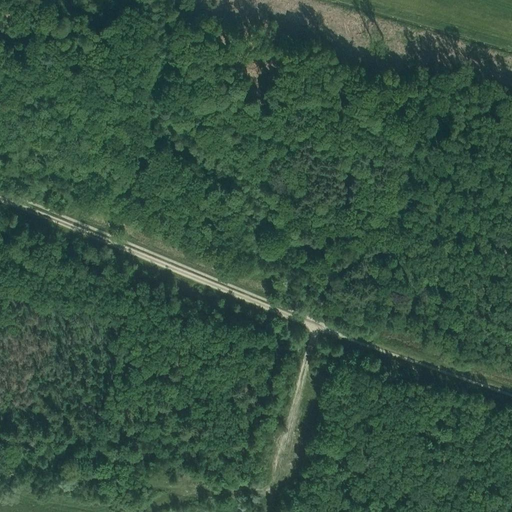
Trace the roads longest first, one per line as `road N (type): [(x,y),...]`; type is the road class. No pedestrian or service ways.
road 1 (track): [(272,493),(141,485),(97,509),(0,488)]
road 2 (track): [(236,295),(0,197)]
road 3 (track): [(130,0),(76,222)]
road 4 (track): [(0,458),(25,446),(32,361),(59,257)]
road 5 (track): [(316,328),(511,390)]
road 6 (track): [(270,511),(274,467),(302,374)]
